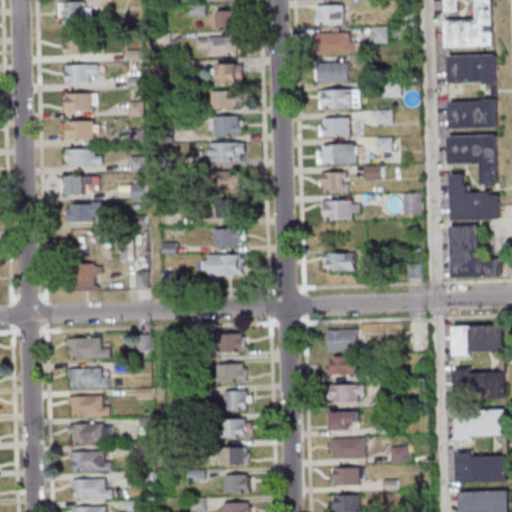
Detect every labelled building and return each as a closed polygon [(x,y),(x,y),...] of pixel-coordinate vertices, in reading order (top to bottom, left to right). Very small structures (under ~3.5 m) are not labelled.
[(449,20),(481,19),(481,0),(464,0),(464,10),(451,11),(450,0),(498,0),(500,46),(450,47),(449,20)] [(70,26),(70,17),(65,17),(64,3),(88,2),(89,25),(70,26)] [(194,16),(194,6),(211,5),(211,15),(194,16)] [(323,23),(322,6),(349,5),(349,23),(323,23)] [(223,10),(239,10),(240,26),(223,27),(223,10)] [(378,26),(391,26),(392,42),(378,42),(378,26)] [(323,53),(322,42),(318,42),(318,33),(355,32),(355,41),(361,41),(361,44),(365,43),(365,52),(323,53)] [(161,44),(161,33),(174,33),(175,43),(161,44)] [(241,36),(241,55),(214,56),(214,47),(202,47),(202,39),(214,39),(214,37),(241,36)] [(71,55),(71,39),(94,38),(94,54),(71,55)] [(132,51),(145,50),(146,60),(132,60),(132,51)] [(453,55),(501,53),(503,126),(456,128),(455,101),(488,100),(488,81),(454,82),(453,55)] [(197,74),(180,75),(180,60),(196,60),(197,74)] [(352,62),(352,80),(323,80),(323,62),(352,62)] [(247,82),(224,83),(223,64),(242,63),(242,70),(247,69),(247,82)] [(103,74),(95,74),(95,81),(72,82),(72,65),(103,64),(103,74)] [(134,88),(134,78),(147,77),(147,88),(134,88)] [(388,96),(388,82),(406,81),(406,96),(388,96)] [(325,90),(365,89),(365,107),(326,108),(325,90)] [(242,104),(240,104),(240,107),(216,108),(216,91),(242,90),(242,104)] [(103,104),(99,104),(99,110),(70,111),(70,103),(73,103),(73,93),(103,92),(103,104)] [(149,116),(135,116),(134,101),(149,101),(149,116)] [(183,104),(184,114),(163,114),(163,105),(183,104)] [(397,109),(397,123),(382,123),(382,109),(397,109)] [(243,136),(220,136),(219,117),(243,116),(243,136)] [(356,136),(324,136),(324,124),(330,124),(330,118),(355,118),(356,136)] [(100,139),(72,140),(72,131),(74,131),(74,122),(99,121),(100,139)] [(149,129),(149,143),(136,143),(135,129),(149,129)] [(178,142),(163,143),(162,130),(177,130),(178,142)] [(453,135),(501,133),(503,183),(486,184),(485,162),(454,163),(453,135)] [(382,151),(382,137),(397,137),(397,150),(382,151)] [(217,161),(216,144),(250,143),(250,153),(245,153),(245,160),(217,161)] [(322,150),(329,150),(329,145),(362,144),(362,162),(322,163),(322,150)] [(72,161),(72,150),(100,149),(100,155),(107,155),(107,163),(101,163),(101,165),(75,166),(74,161),(72,161)] [(136,157),(150,156),(150,170),(136,170),(136,157)] [(164,170),(164,156),(177,156),(178,170),(164,170)] [(370,166),(387,165),(387,178),(371,178),(370,166)] [(245,170),(246,193),(218,193),(218,171),(245,170)] [(354,191),(331,192),(331,185),(327,185),(327,172),(352,172),(352,184),(354,184),(354,191)] [(456,173),(457,219),(506,218),(505,193),(496,193),(496,190),(473,191),(473,184),(469,184),(469,173),(456,173)] [(89,193),(73,194),(72,176),(88,175),(89,193)] [(151,198),(138,198),(137,185),(151,185),(151,198)] [(426,214),(409,214),(409,194),(425,193),(426,214)] [(222,218),(222,200),(242,199),(242,204),(246,204),(247,217),(222,218)] [(331,221),(330,201),(357,200),(357,205),(365,204),(365,212),(358,212),(358,220),(331,221)] [(74,221),(74,210),(76,209),(76,203),(107,202),(108,215),(98,215),(98,220),(74,221)] [(139,225),(138,216),(151,215),(151,224),(139,225)] [(456,226),(483,225),(484,258),(507,257),(508,275),(458,277),(456,226)] [(250,238),(244,238),(244,244),(220,245),(220,229),(250,228),(250,238)] [(181,243),(181,252),(168,253),(167,243),(181,243)] [(359,253),(360,270),(334,270),(333,260),(330,260),(330,254),(359,253)] [(246,255),(247,274),(215,275),(214,255),(246,255)] [(75,290),(75,264),(99,263),(99,266),(107,266),(107,273),(100,273),(100,285),(103,285),(103,289),(75,290)] [(426,276),(412,277),(412,263),(426,263),(426,276)] [(155,288),(142,288),(142,271),(154,271),(155,288)] [(182,272),(182,286),(168,286),(167,273),(182,272)] [(509,324),(458,326),(459,355),(478,354),(477,350),(510,349),(509,324)] [(332,331),(365,330),(366,351),(333,352),(332,331)] [(248,333),(248,351),(221,351),(221,334),(248,333)] [(138,334),(152,334),(152,350),(138,350),(138,334)] [(67,338),(68,346),(72,346),(72,358),(112,356),(112,347),(103,347),(103,337),(67,338)] [(338,357),(366,356),(366,363),(372,363),(372,374),(338,375),(338,357)] [(248,363),(248,381),(217,381),(216,364),(248,363)] [(102,366),(69,368),(69,377),(73,377),(74,389),(111,387),(111,376),(103,376),(102,366)] [(510,371),(475,372),(475,368),(460,368),(460,399),(511,397),(510,371)] [(371,384),(371,395),(364,395),(364,403),(340,403),(338,399),(331,399),(331,392),(335,392),(335,384),(371,384)] [(137,387),(138,397),(153,397),(153,387),(137,387)] [(225,391),(225,410),(252,409),(251,389),(225,391)] [(383,394),(400,393),(400,406),(384,407),(383,394)] [(69,395),(70,403),(74,403),(75,414),(112,413),(112,405),(105,406),(105,394),(69,395)] [(511,410),(461,410),(461,438),(477,438),(477,433),(511,433),(511,410)] [(364,411),(335,412),(335,429),(354,429),(353,421),(364,421),(364,411)] [(400,417),(385,418),(386,434),(401,433),(400,417)] [(222,419),(223,437),(254,436),(253,418),(222,419)] [(70,424),(71,434),(74,433),(74,442),(114,441),(113,425),(105,425),(105,422),(70,424)] [(371,437),(338,438),(335,440),(335,449),(338,449),(338,458),(372,457),(371,437)] [(221,447),(221,465),(249,464),(249,446),(221,447)] [(397,447),(414,446),(415,461),(397,462),(397,447)] [(70,451),(70,459),(76,459),(76,470),(113,469),(113,459),(106,460),(106,450),(70,451)] [(511,454),(478,455),(478,451),(461,451),(463,481),(511,478),(511,454)] [(369,466),(370,479),(365,479),(365,484),(340,485),(340,481),(337,482),(336,468),(369,466)] [(226,474),(226,492),(254,491),(253,473),(226,474)] [(73,479),(73,487),(77,487),(77,499),(116,498),(116,488),(107,488),(107,478),(73,479)] [(389,480),(402,480),(403,490),(389,491),(389,480)] [(511,511),(511,489),(465,491),(465,511),(511,511)] [(366,494),(336,496),(336,511),(351,511),(366,511),(366,494)] [(190,497),(207,496),(208,511),(190,511),(190,497)] [(127,499),(128,509),(145,509),(144,499),(127,499)] [(224,502),(224,511),(253,511),(253,502),(224,502)]
